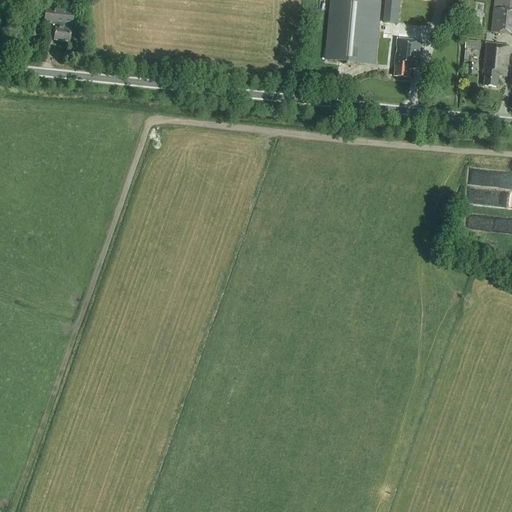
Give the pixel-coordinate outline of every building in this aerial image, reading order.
[(331,0),(326,60),(372,65),(378,2),(357,0),(331,0)] [(400,0),(386,0),(384,23),(398,25),(400,0)] [(433,25),(435,1),(425,0),(405,0),(403,22),(433,25)] [(511,34),(511,0),(494,0),(491,33),(511,34)] [(52,25),(51,33),(55,33),(54,41),(69,43),(70,30),(71,26),(72,26),(74,13),(46,10),(45,21),(46,22),(46,25),(52,25)] [(418,68),(421,38),(397,36),(394,67),(396,67),(395,77),(409,79),(410,68),(418,68)] [(481,43),(466,42),(465,50),(480,51),(481,43)] [(507,73),(510,47),(486,44),(483,70),(483,69),(482,76),(485,76),(484,86),(498,88),(499,77),(507,77),(507,73)]
